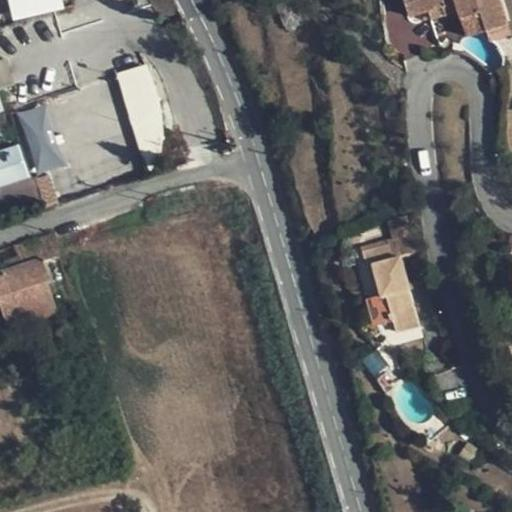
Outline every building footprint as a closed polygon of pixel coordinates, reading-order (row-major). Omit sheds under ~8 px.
[(10,0),(15,19),(67,6),(65,0),(10,0)] [(407,0),(413,14),(431,8),(452,0),(460,0),(463,8),(471,28),(487,21),(507,13),(501,0),(407,0)] [(460,0),(452,0),(431,8),(435,19),(463,8),(460,0)] [(511,25),(507,13),(487,21),(492,32),(511,25)] [(0,58),(0,80),(2,86),(15,81),(6,57),(0,58)] [(123,68),(142,165),(171,159),(152,63),(123,68)] [(47,101),(19,110),(39,173),(67,165),(47,101)] [(0,147),(0,186),(33,175),(21,141),(0,147)] [(62,200),(55,176),(38,181),(47,205),(62,200)] [(0,219),(25,211),(17,188),(0,193),(0,219)] [(57,257),(50,236),(16,246),(23,267),(0,274),(0,282),(18,336),(59,322),(39,263),(57,257)] [(419,321),(403,254),(395,255),(391,239),(364,246),(368,263),(374,262),(382,292),(387,291),(397,327),(419,321)]
